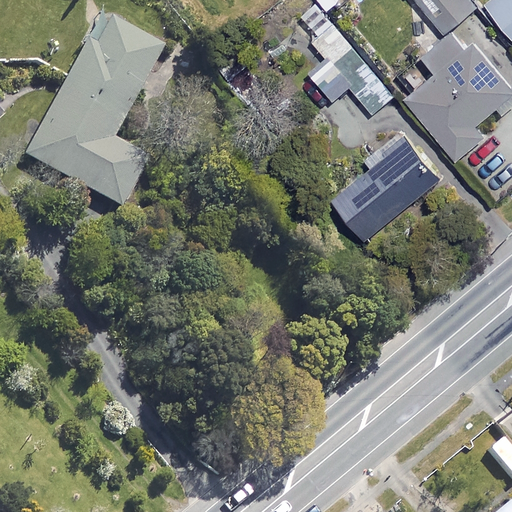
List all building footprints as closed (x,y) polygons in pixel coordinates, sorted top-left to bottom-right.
[(473,7),(467,0),(421,0),(447,30),(473,7)] [(511,0),(492,0),(489,3),(511,30),(511,0)] [(19,145),(21,161),(115,211),(144,156),(112,139),(162,46),(99,13),(47,112),(32,119),(24,129),(19,145)] [(511,54),(479,14),(418,63),(432,79),(410,97),(459,158),(487,135),(477,123),(498,105),(505,114),(511,107),(511,54)] [(392,96),(349,42),(311,73),(332,100),(352,85),(373,111),(392,96)] [(438,175),(406,136),(332,197),(364,236),(438,175)] [(301,273),(256,250),(234,291),(279,315),(301,273)] [(511,511),(511,500),(498,511),(511,511)]
